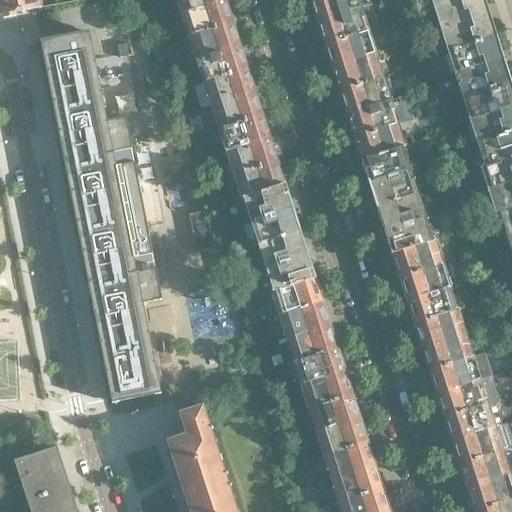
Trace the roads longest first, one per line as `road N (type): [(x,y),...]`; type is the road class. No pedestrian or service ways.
road 1 (residential): [(263,0),(427,511)]
road 2 (residential): [(108,511),(78,418),(0,61)]
